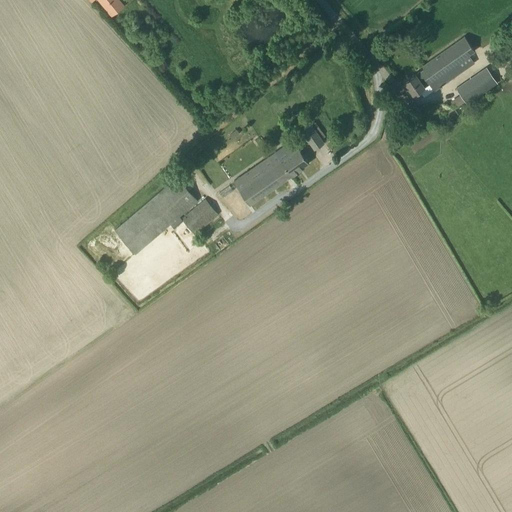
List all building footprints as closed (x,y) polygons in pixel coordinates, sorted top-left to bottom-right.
[(119,0),(98,0),(111,15),(123,5),(119,0)] [(464,36),(422,65),(424,68),(416,74),(415,73),(404,81),(413,94),(419,90),(424,96),(434,89),(434,90),(464,69),(458,61),(474,50),(464,36)] [(456,88),(467,103),(497,82),(486,67),(456,88)] [(301,130),(308,140),(314,149),(324,142),(307,118),(299,123),(303,129),(301,130)] [(280,158),(291,175),(298,169),(298,168),(300,167),(301,168),(309,162),(298,147),(296,148),(292,142),(279,151),(278,150),(269,156),(274,162),(280,158)] [(239,187),(250,203),(291,175),(280,158),(274,162),(269,156),(265,159),(269,166),(261,172),(256,165),(234,180),(239,187)] [(135,253),(197,200),(177,176),(115,229),(135,253)] [(205,198),(200,203),(182,218),(194,233),(218,213),(205,198)]
